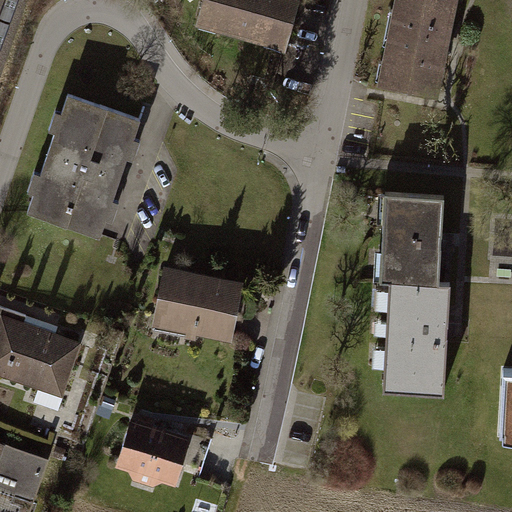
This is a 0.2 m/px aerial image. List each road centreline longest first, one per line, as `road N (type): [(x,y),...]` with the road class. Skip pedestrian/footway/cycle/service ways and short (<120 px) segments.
road 1 (residential): [(261,459),(325,159)]
road 2 (residential): [(83,8),(124,16),(185,94),(234,128),(325,159)]
road 3 (residential): [(83,8),(59,19),(44,43),(0,169)]
road 4 (residential): [(325,159),(356,0)]
